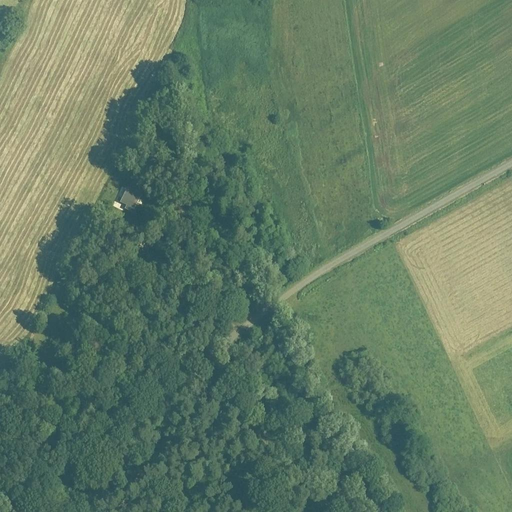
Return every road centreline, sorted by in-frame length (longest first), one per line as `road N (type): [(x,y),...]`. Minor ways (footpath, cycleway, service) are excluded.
road 1 (track): [(237,332),(190,280),(175,161),(142,102),(118,105),(27,220)]
road 2 (unclassified): [(223,342),(307,278),(511,163)]
road 3 (unclassified): [(0,498),(79,465),(223,342)]
road 4 (unclassified): [(223,342),(230,374),(268,444),(278,511)]
